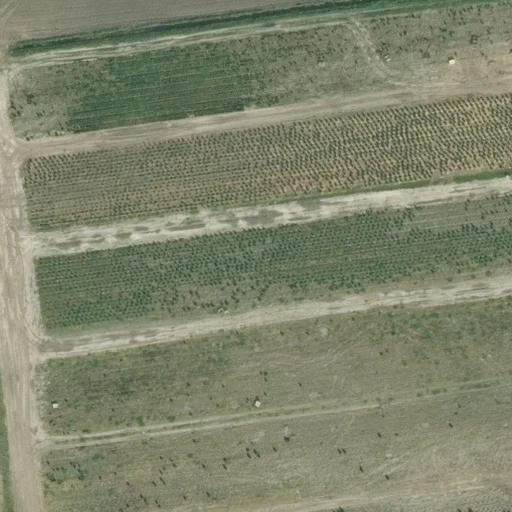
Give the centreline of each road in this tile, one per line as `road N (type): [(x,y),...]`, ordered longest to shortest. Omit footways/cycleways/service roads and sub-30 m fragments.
road 1 (track): [(511,36),(1,103)]
road 2 (track): [(10,207),(511,141)]
road 3 (track): [(511,333),(27,399)]
road 4 (track): [(33,485),(511,418)]
road 5 (track): [(0,89),(35,511)]
